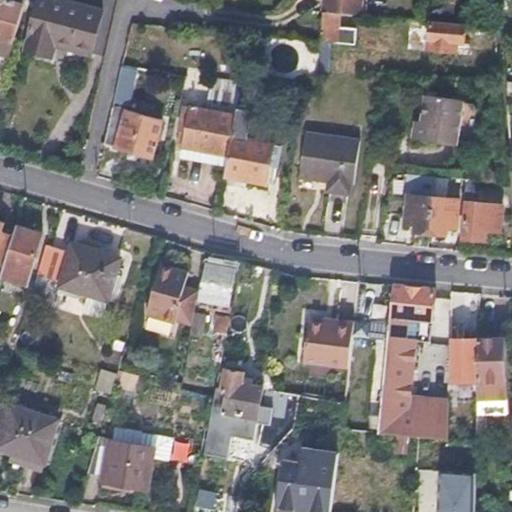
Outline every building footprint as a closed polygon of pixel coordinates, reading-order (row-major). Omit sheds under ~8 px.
[(0,0),(0,36),(16,41),(26,0),(0,0)] [(103,10),(65,0),(41,0),(27,50),(53,58),(56,48),(92,57),(103,10)] [(323,0),(323,13),(341,14),(361,16),(362,0),(323,0)] [(457,0),(432,0),(431,12),(457,13),(457,0)] [(340,35),(341,14),(323,13),(322,34),(340,35)] [(432,22),(429,51),(457,54),(458,45),(466,45),(467,25),(432,22)] [(134,67),(149,70),(152,56),(127,50),(124,65),(134,67)] [(144,89),(149,70),(134,67),(129,86),(144,89)] [(230,156),(240,106),(245,81),(216,76),(209,109),(186,106),(182,125),(188,126),(184,147),(230,156)] [(126,89),(118,87),(115,103),(122,104),(126,89)] [(462,102),(425,96),(419,141),(455,147),(462,102)] [(261,110),(240,106),(230,156),(227,175),(267,182),(274,143),(255,140),(261,110)] [(114,108),(105,145),(153,157),(162,122),(114,108)] [(306,133),(300,176),(328,180),(327,191),(351,194),(352,184),(355,185),(361,141),(306,133)] [(434,189),(435,177),(405,175),(403,195),(408,196),(433,199),(434,189)] [(465,181),(435,177),(434,189),(464,193),(465,181)] [(429,234),(433,199),(408,196),(405,225),(413,226),(413,232),(415,235),(424,236),(426,234),(429,234)] [(429,234),(433,235),(434,237),(441,238),(443,237),(446,237),(448,229),(456,230),(459,202),(433,199),(429,234)] [(502,207),(466,203),(464,240),(484,242),(484,231),(500,232),(502,207)] [(0,260),(2,262),(10,236),(1,233),(4,224),(0,222),(0,260)] [(6,263),(2,276),(26,283),(41,235),(17,228),(14,238),(6,263)] [(14,238),(10,236),(2,262),(6,263),(14,238)] [(47,245),(39,273),(61,279),(59,285),(107,299),(120,258),(71,244),(69,251),(47,245)] [(190,272),(162,264),(147,314),(178,323),(184,301),(182,301),(186,286),(190,272)] [(237,283),(240,268),(223,266),(210,264),(204,298),(229,303),(233,283),(237,283)] [(200,290),(186,286),(182,301),(184,301),(178,323),(194,328),(200,290)] [(448,440),(449,412),(411,409),(412,395),(416,348),(409,347),(409,341),(417,341),(419,321),(433,322),(436,291),(429,290),(394,287),(379,435),(388,435),(403,436),(448,440)] [(466,294),(452,293),(452,320),(465,320),(466,294)] [(216,331),(228,333),(231,317),(219,315),(216,331)] [(350,370),(356,322),(338,321),(337,328),(308,325),(302,365),(350,370)] [(506,340),(479,341),(477,383),(478,397),(508,397),(506,340)] [(450,382),(477,383),(479,341),(452,341),(450,382)] [(121,361),(119,367),(143,373),(149,353),(128,347),(124,362),(121,361)] [(258,422),(265,389),(252,386),(253,380),(245,378),(245,374),(228,370),(223,393),(230,394),(228,402),(216,400),(208,438),(232,443),(233,436),(254,440),(258,422)] [(134,391),(138,376),(122,372),(117,386),(134,391)] [(265,388),(265,389),(258,422),(285,428),(291,394),(277,390),(265,388)] [(412,395),(411,409),(449,412),(449,398),(412,395)] [(476,447),(478,397),(463,396),(462,447),(476,447)] [(56,430),(0,412),(0,460),(13,465),(43,474),(44,468),(56,430)] [(104,483),(149,491),(155,459),(172,462),(176,440),(118,429),(116,442),(112,441),(105,479),(104,483)] [(403,436),(388,435),(387,451),(402,452),(403,436)] [(105,479),(112,441),(98,439),(88,476),(105,479)] [(326,511),(336,452),(297,446),(294,469),(277,467),(269,511),(326,511)] [(467,511),(469,476),(436,475),(434,511),(467,511)]
